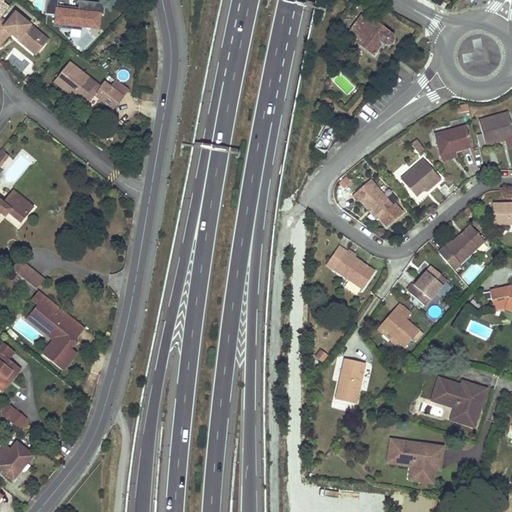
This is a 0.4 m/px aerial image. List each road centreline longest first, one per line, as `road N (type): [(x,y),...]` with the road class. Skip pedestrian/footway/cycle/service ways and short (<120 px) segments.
road 1 (tertiary): [(37,511),(87,449),(118,358),(171,61),(162,0)]
road 2 (trunk): [(240,24),(227,45),(205,147),(142,511)]
road 3 (trunk): [(240,24),(198,283),(176,511)]
road 4 (trunk): [(215,511),(245,221),(270,102)]
road 5 (trunk): [(250,511),(252,337),(275,126),(270,102)]
road 6 (residential): [(511,182),(480,188),(409,248),(370,247),(316,196),(326,174),(404,106)]
road 7 (unknown): [(409,248),(336,353)]
